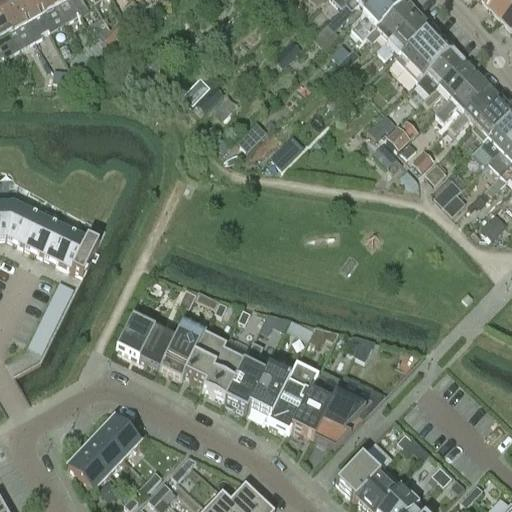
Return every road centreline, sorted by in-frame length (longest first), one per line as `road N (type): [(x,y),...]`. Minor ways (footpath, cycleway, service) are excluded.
road 1 (unknown): [(210,170),(396,194),(511,282)]
road 2 (residential): [(307,511),(256,463),(110,391),(28,433)]
road 3 (residential): [(416,391),(511,481)]
